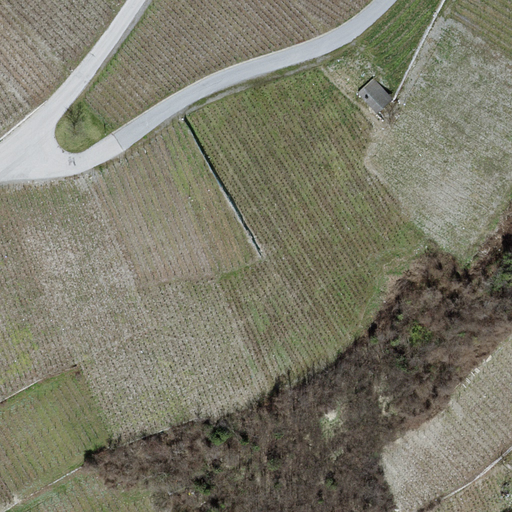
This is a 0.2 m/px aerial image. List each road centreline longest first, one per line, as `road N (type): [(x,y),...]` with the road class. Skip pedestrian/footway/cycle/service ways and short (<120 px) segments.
road 1 (unclassified): [(5,151),(27,163),(95,155),(206,92),(324,48),(385,0)]
road 2 (unclassified): [(5,151),(79,91),(139,0)]
